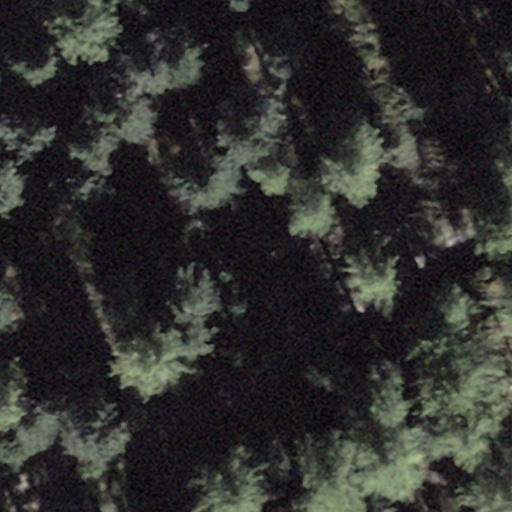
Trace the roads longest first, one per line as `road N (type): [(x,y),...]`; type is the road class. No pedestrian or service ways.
road 1 (track): [(511,234),(243,390),(130,440),(73,455),(45,472),(26,511)]
road 2 (track): [(235,511),(306,476),(367,464),(406,464),(511,495)]
